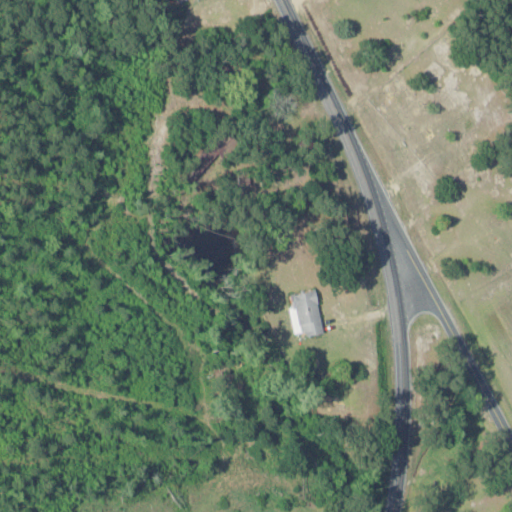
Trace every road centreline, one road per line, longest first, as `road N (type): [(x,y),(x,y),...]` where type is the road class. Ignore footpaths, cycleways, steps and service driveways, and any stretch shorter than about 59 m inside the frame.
road 1 (secondary): [(391,511),(402,421),(386,245),(359,165),(282,0)]
road 2 (residential): [(511,438),(359,165)]
